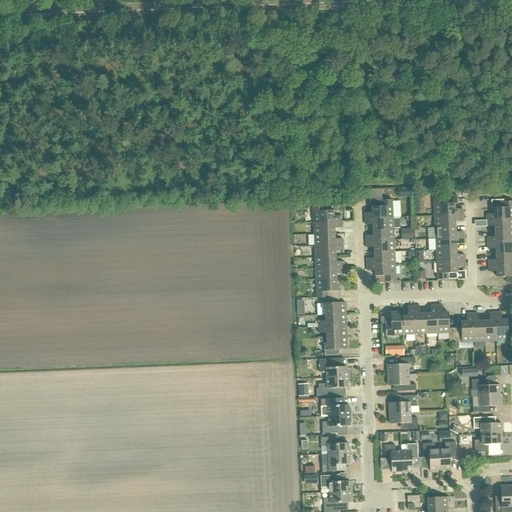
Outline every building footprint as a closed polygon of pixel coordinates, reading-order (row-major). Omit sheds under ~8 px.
[(457,195),(443,196),(444,198),(433,199),(434,217),(462,215),(462,210),(454,210),(454,204),(457,204),(457,195)] [(372,213),(364,213),(365,219),(393,218),(392,200),(382,201),(382,198),(369,199),(370,207),(372,207),(372,213)] [(494,214),(486,215),(486,221),(511,219),(511,201),(503,202),(503,200),(491,201),(491,209),(494,209),(494,214)] [(323,203),(323,205),(313,206),(313,224),(342,222),(341,217),(333,217),(333,211),(336,211),(335,203),(323,203)] [(462,215),(434,217),(435,228),(455,227),(455,222),(463,221),(462,215)] [(393,218),(365,219),(365,225),(373,225),(373,230),(393,230),(393,218)] [(511,219),(486,221),(486,226),(494,226),(495,232),(511,230),(511,219)] [(334,234),(334,229),(342,228),(342,222),(313,224),(314,235),(334,234)] [(455,227),(435,228),(435,239),(463,238),(463,232),(455,233),(455,227)] [(401,238),(411,238),(411,229),(401,229),(401,238)] [(373,230),(373,236),(365,236),(366,242),(394,241),(393,230),(373,230)] [(495,237),(487,238),(487,243),(511,242),(511,230),(495,232),(495,237)] [(334,234),(314,235),(314,246),(343,245),(342,239),(334,240),(334,234)] [(456,244),(464,244),(463,238),(435,239),(436,251),(456,250),(456,244)] [(394,241),(366,242),(366,248),(374,247),(374,253),(394,252),(394,241)] [(511,242),(487,243),(487,249),(495,249),(496,254),(511,253),(511,242)] [(343,245),(314,246),(315,258),(335,257),(335,251),(343,251),(343,245)] [(456,250),(436,251),(436,262),(464,261),(464,255),(456,255),(456,250)] [(374,259),(366,259),(367,265),(395,264),(394,252),(374,253),(374,259)] [(511,253),(496,254),(496,260),(488,260),(488,266),(511,265),(511,253)] [(335,257),(315,258),(315,269),(344,268),(343,262),(335,262),(335,257)] [(464,261),(436,262),(437,280),(457,279),(457,267),(465,267),(464,261)] [(395,264),(367,265),(367,271),(375,270),(375,276),(376,282),(396,281),(395,264)] [(511,265),(488,266),(488,272),(496,272),(497,278),(506,277),(507,283),(511,282),(511,265)] [(344,268),(315,269),(316,281),(336,280),(336,274),(344,274),(344,268)] [(336,280),(316,281),(317,298),(327,298),(339,297),(339,285),(336,285),(336,280)] [(339,297),(327,298),(327,304),(322,304),(323,310),(325,310),(325,316),(346,315),(345,303),(340,303),(339,297)] [(455,343),(455,328),(449,329),(448,313),(442,313),(442,305),(436,306),(437,334),(448,333),(449,343),(455,343)] [(419,306),(413,307),(414,335),(426,334),(425,314),(419,314),(419,306)] [(430,314),(425,314),(426,334),(437,334),(436,306),(430,306),(430,314)] [(408,315),(402,315),(403,335),(414,335),(413,307),(407,307),(408,315)] [(397,313),(384,313),(385,336),(403,335),(402,315),(397,315),(397,313)] [(489,321),(484,321),(485,342),(496,341),(495,313),(489,313),(489,321)] [(495,313),(496,341),(508,341),(508,347),(511,347),(511,329),(507,330),(507,320),(501,321),(501,313),(495,313)] [(461,328),(455,328),(455,343),(473,342),(472,314),(466,314),(466,322),(461,322),(461,328)] [(485,342),(484,321),(478,322),(478,314),(472,314),(473,342),(485,342)] [(325,321),(318,321),(318,327),(346,326),(346,315),(325,316),(325,321)] [(346,326),(318,327),(318,333),(326,333),(326,338),(347,337),(346,326)] [(326,344),(324,344),(325,356),(339,356),(339,350),(347,349),(347,337),(326,338),(326,344)] [(402,345),(384,346),(384,356),(403,355),(402,345)] [(400,359),(401,365),(387,365),(387,376),(409,375),(408,365),(414,364),(414,358),(400,359)] [(326,378),(348,377),(348,370),(347,371),(347,367),(334,368),(333,360),(319,360),(319,373),(326,373),(326,378)] [(476,377),(476,369),(459,368),(459,377),(476,377)] [(409,375),(387,376),(388,386),(402,386),(402,392),(416,391),(415,385),(409,385),(409,375)] [(326,384),(318,385),(318,389),(316,389),(316,396),(335,395),(335,389),(348,388),(347,384),(349,384),(348,377),(326,378),(326,384)] [(485,380),(471,380),(472,391),(478,391),(478,397),(500,396),(499,385),(485,386),(485,380)] [(298,396),(308,396),(308,385),(298,385),(298,396)] [(402,403),(389,403),(389,414),(410,413),(410,407),(416,407),(416,396),(402,397),(402,403)] [(478,397),(479,407),(472,407),(473,413),(487,413),(486,407),(500,406),(500,396),(478,397)] [(344,399),(321,400),(322,417),(328,417),(350,416),(350,409),(349,409),(348,405),(344,405),(344,399)] [(410,413),(389,414),(390,424),(403,424),(404,430),(417,429),(417,418),(411,419),(410,413)] [(328,417),(328,422),(322,422),(322,434),(337,433),(337,427),(349,426),(349,423),(351,423),(350,416),(328,417)] [(487,418),(473,418),(473,429),(480,429),(480,435),(501,434),(501,423),(487,424),(487,418)] [(480,440),(474,441),(475,453),(495,452),(495,444),(502,444),(501,434),(480,435),(480,440)] [(335,437),(320,438),(321,455),(350,454),(350,447),(348,447),(348,443),(335,444),(335,437)] [(439,450),(440,471),(450,470),(450,457),(456,456),(455,443),(444,443),(444,449),(439,450)] [(411,445),(411,451),(401,451),(402,473),(412,472),(412,458),(418,458),(417,444),(411,445)] [(440,471),(439,450),(433,450),(433,444),(422,444),(423,458),(429,458),(430,471),(440,471)] [(395,445),(384,446),(385,459),(391,459),(391,473),(402,473),(401,451),(395,452),(395,445)] [(321,455),(322,472),(345,471),(345,465),(349,464),(349,461),(350,461),(350,454),(321,455)] [(317,475),(305,476),(305,484),(317,484),(317,475)] [(337,476),(320,476),(321,488),(329,487),(329,493),(352,492),(351,485),(350,485),(350,482),(337,482),(337,476)] [(511,511),(511,507),(511,486),(500,486),(501,500),(495,500),(495,511),(511,511)] [(352,499),(352,492),(329,493),(330,499),(323,499),(323,511),(338,511),(338,503),(351,503),(351,499),(352,499)] [(449,497),(420,499),(420,504),(428,503),(428,510),(447,509),(447,503),(449,503),(449,497)]
